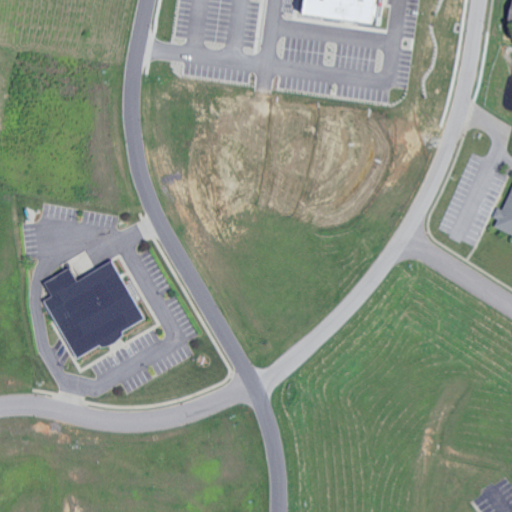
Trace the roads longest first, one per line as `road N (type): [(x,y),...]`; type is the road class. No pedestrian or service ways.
road 1 (residential): [(277,511),(260,406),(140,174),(132,91),(145,0)]
road 2 (residential): [(484,0),(452,145),(414,228),(335,328),(251,388)]
road 3 (residential): [(0,406),(124,423),(180,415),(251,388)]
road 4 (residential): [(403,246),(511,310)]
